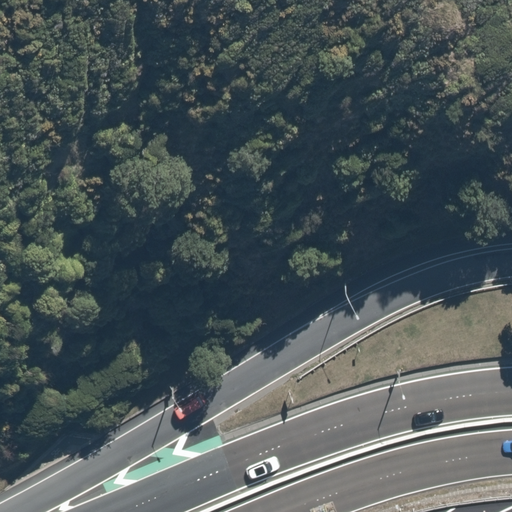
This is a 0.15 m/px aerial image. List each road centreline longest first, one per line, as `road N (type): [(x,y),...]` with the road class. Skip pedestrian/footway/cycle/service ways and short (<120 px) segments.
road 1 (trunk): [(22,511),(356,314),(425,283),(511,263)]
road 2 (trunk): [(126,511),(368,416),(511,392)]
road 3 (trunk): [(511,454),(409,472),(292,511)]
